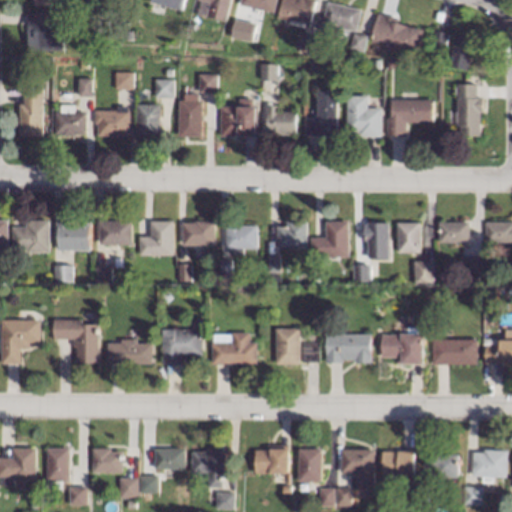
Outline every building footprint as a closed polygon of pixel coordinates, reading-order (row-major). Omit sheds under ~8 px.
[(185,0),(183,9),(149,0),(185,0)] [(231,0),(227,20),(207,16),(210,1),(204,0),(231,0)] [(276,0),(274,12),(239,4),(239,0),(276,0)] [(316,0),(311,24),(307,23),(306,27),(288,23),(289,18),(279,16),(282,0),(316,0)] [(327,0),(362,9),(357,30),(341,26),(338,37),(319,32),(327,0)] [(46,22),(63,22),(63,50),(27,50),(27,12),(46,12),(46,22)] [(109,15),(105,20),(101,17),(105,12),(109,15)] [(398,17),(397,22),(424,28),(419,51),(371,41),(378,12),(398,17)] [(251,20),(247,40),(230,36),(234,17),(251,20)] [(448,32),(444,49),(430,46),(433,29),(448,32)] [(316,35),(312,52),(296,48),(300,31),(316,35)] [(368,35),(365,50),(350,47),(353,32),(368,35)] [(476,37),(469,70),(449,66),(456,33),(476,37)] [(327,43),(324,51),(315,49),(318,40),(327,43)] [(277,65),(282,65),(282,74),(280,74),(280,79),(260,79),(260,63),(277,63),(277,65)] [(133,88),(114,88),(114,70),(133,70),(133,88)] [(216,91),(198,91),(198,73),(216,73),(216,91)] [(91,78),(90,95),(78,94),(78,78),(91,78)] [(174,96),(154,96),(154,78),(174,78),(174,96)] [(476,97),(483,97),(482,111),(480,111),(480,135),(460,135),(460,126),(457,126),(457,82),(476,82),(476,97)] [(42,135),(18,135),(19,103),(23,103),(23,86),(42,86),(42,135)] [(337,135),(305,135),(305,118),(317,118),(317,90),(338,90),(337,135)] [(367,107),(382,107),(382,135),(359,135),(359,131),(347,131),(347,94),(367,94),(367,107)] [(253,105),(256,105),(256,135),(220,135),(220,104),(239,105),(239,97),(253,97),(253,105)] [(434,121),(405,121),(405,135),(387,135),(387,117),(391,117),(391,98),(434,98),(434,121)] [(202,136),(178,135),(178,99),(202,99),(202,136)] [(74,103),(74,111),(86,112),(85,133),(75,133),(75,134),(63,134),(63,133),(55,132),(55,111),(60,111),(60,103),(74,103)] [(159,135),(136,135),(136,103),(159,103),(159,135)] [(278,111),(297,111),(297,132),(287,132),(287,134),(266,134),(266,104),(278,104),(278,111)] [(127,109),(129,109),(129,135),(97,135),(97,123),(94,123),(94,109),(116,109),(116,105),(127,105),(127,109)] [(7,256),(0,256),(0,219),(8,219),(7,256)] [(49,251),(25,251),(25,248),(11,248),(11,226),(25,226),(25,219),(49,219),(49,251)] [(174,254),(139,254),(139,235),(151,235),(151,219),(174,219),(174,254)] [(216,244),(182,244),(182,221),(195,221),(195,219),(216,219),(216,244)] [(131,243),(100,243),(100,220),(131,220),(131,243)] [(243,223),(257,223),(257,247),(243,247),(243,253),(230,253),(230,247),(226,247),(226,220),(243,220),(243,223)] [(307,247),(277,247),(277,224),(286,224),(286,220),(307,220),(307,247)] [(348,255),(311,255),(311,236),(326,236),(326,220),(349,220),(348,255)] [(90,249),(56,249),(56,221),(69,221),(69,222),(78,222),(78,221),(90,221),(90,249)] [(470,242),(440,242),(440,221),(470,221),(470,242)] [(511,240),(486,240),(486,221),(511,221),(511,240)] [(389,257),(368,257),(368,240),(364,240),(364,224),(367,224),(367,222),(389,222),(389,257)] [(420,251),(398,251),(398,222),(420,222),(420,251)] [(280,272),(268,272),(268,253),(280,253),(280,272)] [(482,272),(461,272),(461,253),(482,253),(482,272)] [(232,277),(219,277),(219,259),(232,259),(232,277)] [(433,284),(414,284),(414,259),(433,260),(433,284)] [(72,283),(52,283),(52,263),(70,263),(72,263),(72,283)] [(191,279),(178,279),(178,263),(188,263),(191,263),(191,279)] [(370,281),(352,281),(352,263),(370,263),(370,281)] [(109,282),(95,282),(95,265),(109,265),(109,282)] [(82,323),(97,323),(97,362),(74,362),(74,345),(72,345),(72,337),(52,337),(52,318),(82,318),(82,323)] [(40,341),(28,341),(28,347),(19,347),(19,363),(0,363),(0,319),(40,319),(40,341)] [(420,332),(423,332),(422,363),(399,363),(399,361),(394,361),(394,357),(380,357),(380,332),(405,333),(405,325),(420,326),(420,332)] [(202,354),(181,354),(181,363),(161,363),(161,327),(202,328),(202,354)] [(298,364),(276,363),(276,327),(298,327),(298,364)] [(511,362),(485,362),(485,344),(499,344),(499,338),(504,338),(505,329),(511,329),(511,362)] [(249,341),(257,342),(257,364),(211,363),(211,341),(231,341),(231,331),(250,331),(249,341)] [(370,362),(354,362),(354,360),(342,359),(342,361),(324,361),(325,333),(371,333),(370,362)] [(477,364),(430,363),(430,337),(477,338),(477,364)] [(136,341),(151,341),(151,363),(106,363),(106,341),(120,341),(120,338),(137,338),(136,341)] [(317,362),(301,362),(301,341),(318,341),(317,362)] [(35,479),(13,479),(13,483),(0,483),(0,457),(11,457),(11,448),(34,447),(35,479)] [(69,481),(61,480),(61,489),(46,488),(46,480),(45,480),(46,447),(69,448),(69,481)] [(110,450),(122,450),(122,472),(91,472),(91,447),(110,447),(110,450)] [(287,471),(271,471),(271,474),(254,474),(254,449),(268,449),(268,447),(287,447),(287,471)] [(184,468),(153,468),(153,448),(184,448),(184,468)] [(225,473),(221,473),(222,486),(207,487),(207,472),(191,472),(191,451),(205,450),(205,449),(224,448),(225,473)] [(319,481),(297,480),(297,448),(320,449),(319,481)] [(373,487),(356,487),(355,472),(340,473),(339,449),(372,448),(373,487)] [(508,476),(493,476),(493,484),(482,484),(482,475),(472,475),(472,451),(483,451),(483,448),(508,448),(508,476)] [(414,476),(381,477),(381,451),(413,450),(414,476)] [(444,452),(460,451),(460,476),(436,477),(436,470),(433,470),(433,466),(424,466),(423,450),(444,450),(444,452)] [(157,492),(138,492),(139,475),(157,475),(157,492)] [(136,496),(119,496),(119,477),(136,476),(136,496)] [(482,505),(464,505),(464,485),(482,485),(482,505)] [(86,504),(68,504),(68,486),(86,486),(86,504)] [(350,505),(335,505),(335,487),(350,487),(350,505)] [(333,504),(319,505),(318,488),(332,488),(333,504)] [(234,492),(233,509),(214,508),(215,491),(234,492)] [(135,499),(135,507),(126,507),(127,499),(135,499)]
